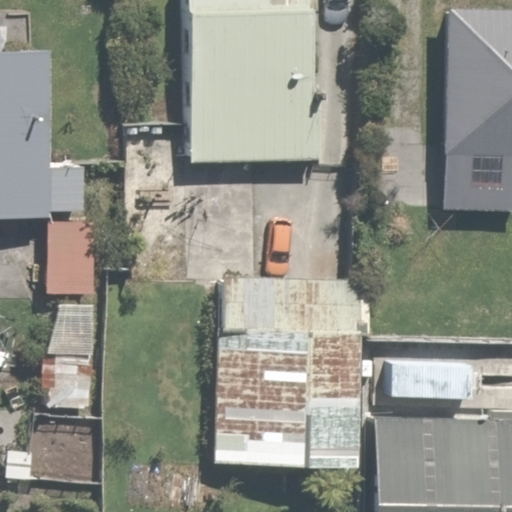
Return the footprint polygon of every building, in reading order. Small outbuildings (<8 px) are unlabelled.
[(303,0),(174,0),(175,144),(303,144),(303,0)] [(511,2),(448,3),(448,203),(511,202),(511,2)] [(0,221),(20,222),(20,189),(51,189),(51,44),(20,44),(20,30),(0,29),(0,221)] [(511,234),(492,234),(492,372),(511,372),(511,234)] [(356,291),(209,291),(209,462),(356,462),(356,291)] [(511,511),(511,423),(381,423),(380,511),(511,511)]
